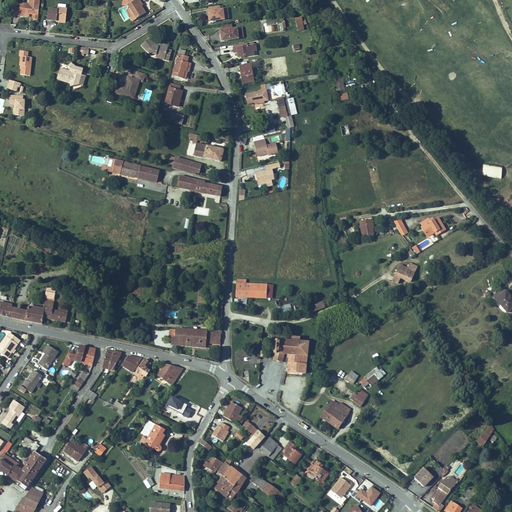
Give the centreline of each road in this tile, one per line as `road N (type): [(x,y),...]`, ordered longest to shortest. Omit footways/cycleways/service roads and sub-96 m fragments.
road 1 (residential): [(180,4),(217,59),(237,142),(223,374)]
road 2 (residential): [(0,33),(115,44),(180,4)]
road 3 (secondary): [(223,374),(39,331)]
road 4 (secondary): [(408,501),(282,416)]
road 5 (residential): [(191,511),(191,447),(229,378)]
